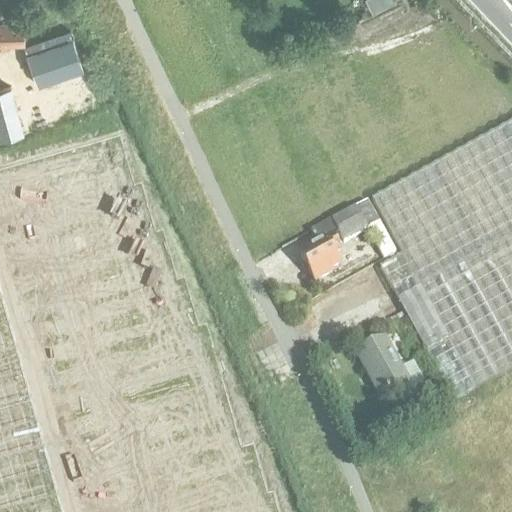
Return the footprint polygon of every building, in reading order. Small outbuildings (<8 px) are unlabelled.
[(0,46),(9,47),(9,41),(25,40),(24,21),(0,21),(0,46)] [(73,38),(27,54),(38,85),(84,69),(73,38)] [(10,86),(0,88),(0,139),(22,133),(10,86)] [(380,270),(403,312),(453,404),(511,371),(511,124),(373,202),(402,257),(380,270)] [(367,203),(330,223),(342,245),(373,229),(372,228),(378,224),(367,203)] [(334,255),(341,252),(333,237),(299,255),(313,283),(333,273),(331,271),(340,267),(334,255)] [(380,400),(394,393),(400,405),(427,391),(412,364),(401,371),(385,341),(356,356),(380,400)]
